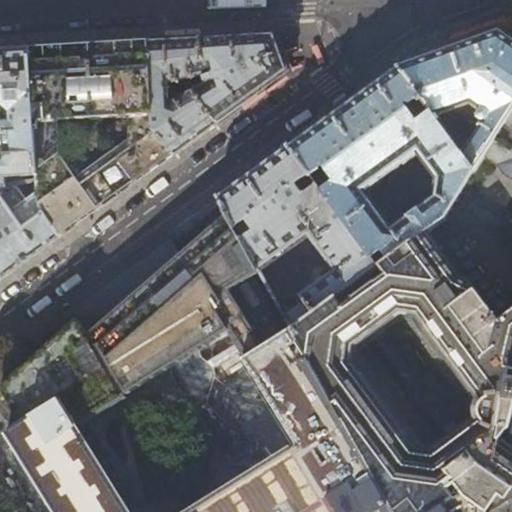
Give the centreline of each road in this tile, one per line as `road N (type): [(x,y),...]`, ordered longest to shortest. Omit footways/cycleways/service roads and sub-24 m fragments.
road 1 (residential): [(432,0),(0,318)]
road 2 (tertiary): [(0,11),(230,0)]
